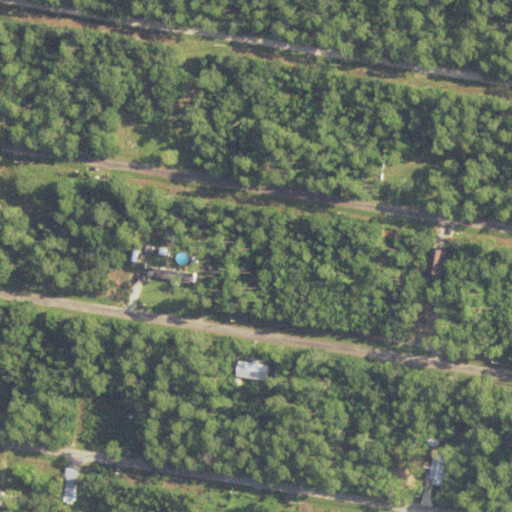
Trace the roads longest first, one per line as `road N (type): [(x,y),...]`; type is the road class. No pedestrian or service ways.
road 1 (residential): [(0,289),(511,379)]
road 2 (residential): [(511,230),(0,144)]
road 3 (residential): [(12,0),(511,81)]
road 4 (residential): [(0,439),(436,511)]
